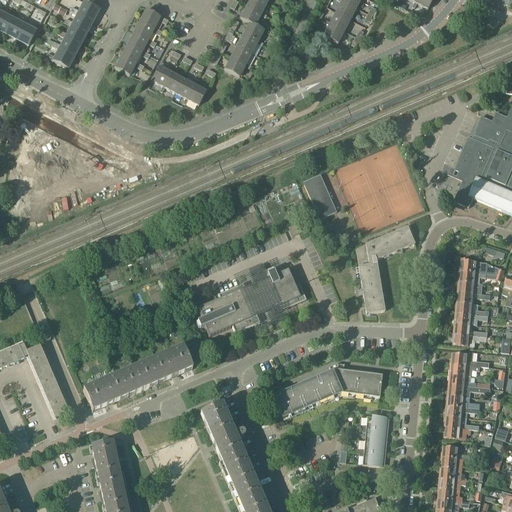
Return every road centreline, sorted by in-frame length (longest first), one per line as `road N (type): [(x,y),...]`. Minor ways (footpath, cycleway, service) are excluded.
road 1 (tertiary): [(78,105),(162,141),(196,136),(286,97)]
road 2 (tertiary): [(454,0),(415,40),(286,97)]
road 3 (residential): [(420,336),(337,331),(230,369)]
road 4 (residential): [(403,511),(420,336)]
road 5 (residential): [(397,133),(443,114),(453,119),(427,187),(442,225)]
road 6 (track): [(245,185),(387,125),(397,133)]
road 7 (residential): [(289,511),(230,369)]
